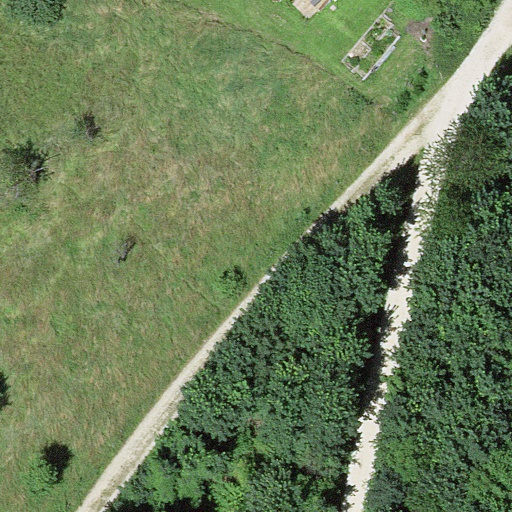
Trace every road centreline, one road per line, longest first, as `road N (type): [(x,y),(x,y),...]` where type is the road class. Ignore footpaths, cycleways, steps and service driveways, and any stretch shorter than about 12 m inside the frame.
road 1 (track): [(466,81),(226,339),(88,511)]
road 2 (track): [(511,23),(466,81),(445,131),(361,445),(352,511)]
